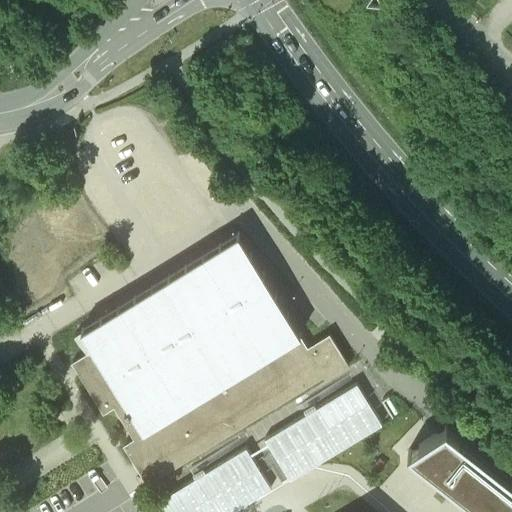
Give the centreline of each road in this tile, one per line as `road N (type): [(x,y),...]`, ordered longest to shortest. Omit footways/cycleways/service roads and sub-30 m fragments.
road 1 (secondary): [(265,0),(398,174),(511,292)]
road 2 (tertiary): [(146,11),(49,99),(0,115)]
